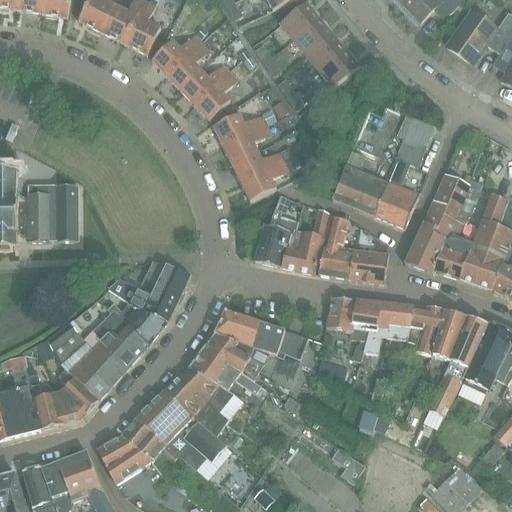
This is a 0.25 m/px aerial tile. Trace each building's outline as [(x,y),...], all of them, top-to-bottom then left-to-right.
[(0,0),(0,9),(18,13),(20,0),(0,0)] [(20,0),(18,13),(43,17),(45,0),(20,0)] [(45,0),(43,17),(68,21),(71,0),(45,0)] [(102,36),(115,9),(103,2),(104,0),(91,0),(79,24),(102,36)] [(115,9),(102,36),(125,47),(146,4),(138,0),(135,0),(128,15),(115,9)] [(219,0),(226,10),(234,5),(230,0),(219,0)] [(266,0),(273,13),(300,0),(266,0)] [(396,0),(420,26),(440,7),(450,18),(468,0),(396,0)] [(146,4),(125,47),(148,58),(161,31),(148,25),(156,9),(146,4)] [(243,18),(234,5),(226,10),(236,24),(243,18)] [(294,44),(321,21),(308,5),(280,28),(294,44)] [(472,14),(447,50),(473,68),(487,49),(500,58),(511,41),(511,18),(509,16),(497,32),(472,14)] [(321,21),(294,44),(307,60),(334,37),(321,21)] [(334,37),(307,60),(320,75),(347,53),(334,37)] [(167,80),(202,46),(195,38),(180,52),(173,45),(153,64),(167,80)] [(182,94),(202,75),(195,68),(210,54),(202,46),(167,80),(182,94)] [(256,53),(265,67),(272,62),(263,48),(256,53)] [(333,91),(360,69),(347,53),(320,75),(333,91)] [(281,75),(272,62),(265,67),(274,80),(281,75)] [(511,65),(501,85),(511,90),(511,65)] [(202,75),(182,94),(196,109),(231,75),(223,67),(208,81),(202,75)] [(231,75),(196,109),(210,124),(231,105),(224,97),(238,83),(231,75)] [(278,87),(287,101),(295,95),(286,82),(278,87)] [(304,109),(295,95),(287,101),(297,114),(304,109)] [(224,149),(267,128),(276,124),(272,116),(264,120),(263,118),(244,127),(240,118),(214,130),(224,149)] [(414,123),(410,132),(432,141),(436,132),(414,123)] [(267,128),(224,149),(233,168),(258,155),(254,147),(272,138),(267,128)] [(428,152),(428,151),(432,141),(410,132),(406,142),(428,152)] [(406,142),(402,152),(423,162),(428,152),(406,142)] [(419,172),(419,171),(423,162),(402,152),(397,163),(400,164),(410,168),(419,172)] [(349,212),(373,222),(374,221),(389,187),(360,175),(366,160),(352,154),(347,169),(332,206),(349,212)] [(258,155),(233,168),(242,186),(285,165),(281,155),(262,164),(258,155)] [(297,159),(285,165),(242,186),(251,205),(276,192),(272,183),(290,175),(289,172),(300,167),(297,159)] [(402,186),(410,168),(400,164),(392,182),(402,186)] [(451,167),(424,227),(443,237),(442,239),(448,242),(455,226),(456,224),(464,206),(468,192),(473,175),(451,167)] [(0,255),(15,255),(15,258),(18,258),(18,251),(19,251),(19,243),(25,243),(25,240),(29,240),(29,246),(79,245),(78,189),(30,189),(30,197),(28,197),(28,204),(25,204),(24,200),(19,200),(19,193),(18,193),(19,178),(22,175),(20,173),(16,176),(15,177),(0,176),(0,255)] [(374,221),(405,233),(419,199),(389,187),(374,221)] [(492,199),(474,248),(462,285),(492,295),(493,295),(502,269),(511,274),(511,272),(511,219),(505,216),(509,206),(492,199)] [(255,264),(282,271),(287,252),(292,253),(297,235),(298,230),(288,228),(289,225),(279,221),(281,216),(282,216),(288,202),(282,201),(274,219),(269,230),(264,229),(255,264)] [(316,278),(329,219),(329,218),(320,214),(315,238),(297,235),(292,253),(287,252),(282,271),(316,278)] [(339,283),(349,284),(354,255),(343,252),(350,225),(332,221),(325,248),(319,279),(339,283)] [(434,276),(435,276),(462,285),(474,248),(458,242),(464,228),(456,224),(455,226),(448,242),(434,276)] [(433,279),(435,276),(434,276),(448,242),(442,239),(443,237),(424,227),(405,270),(433,279)] [(375,248),(376,240),(364,232),(361,244),(375,248)] [(354,255),(349,284),(384,289),(388,260),(354,255)] [(191,279),(165,267),(154,267),(141,294),(138,293),(131,308),(168,327),(191,279)] [(493,295),(510,304),(511,300),(511,272),(511,274),(502,269),(493,295)] [(332,301),(331,306),(326,332),(353,335),(352,343),(360,344),(360,348),(357,349),(353,362),(361,365),(364,356),(372,334),(358,332),(358,327),(355,326),(358,304),(332,301)] [(379,358),(381,341),(382,334),(379,330),(378,330),(382,307),(382,306),(358,304),(355,326),(358,327),(358,332),(372,334),(364,356),(379,358)] [(381,341),(408,344),(415,310),(414,310),(382,306),(382,307),(378,330),(379,330),(382,334),(381,341)] [(136,335),(152,347),(168,327),(131,308),(130,307),(120,318),(132,330),(136,335)] [(415,310),(408,344),(417,347),(415,355),(433,361),(433,359),(445,315),(415,310)] [(307,341),(228,315),(217,338),(239,346),(277,360),(283,363),(285,357),(300,364),(308,341),(307,341)] [(451,365),(468,322),(445,315),(433,359),(451,365)] [(104,346),(99,350),(106,357),(107,355),(128,373),(152,347),(136,335),(132,330),(120,318),(119,316),(115,320),(112,317),(94,335),(104,346)] [(464,382),(488,330),(468,322),(451,365),(444,379),(446,380),(430,414),(444,420),(464,382)] [(81,385),(101,402),(112,390),(128,373),(107,355),(106,357),(99,350),(94,354),(71,326),(48,343),(63,369),(68,374),(72,377),(81,385)] [(511,371),(511,338),(490,327),(488,330),(464,382),(489,394),(495,382),(508,388),(510,386),(511,381),(511,374),(510,374),(511,371)] [(239,346),(217,338),(204,354),(241,376),(254,385),(264,369),(248,360),(250,356),(238,348),(239,346)] [(241,376),(204,354),(190,372),(214,386),(229,394),(236,384),(256,398),(262,390),(254,385),(241,376)] [(0,442),(0,443),(0,444),(41,434),(31,391),(33,391),(33,390),(28,371),(25,359),(12,362),(3,367),(5,375),(13,372),(14,374),(19,394),(0,398),(0,442)] [(214,386),(190,372),(165,396),(193,421),(194,423),(195,424),(216,442),(217,441),(229,424),(220,416),(234,398),(228,394),(229,394),(214,386)] [(391,396),(399,398),(405,374),(397,372),(391,396)] [(87,417),(101,402),(81,385),(72,377),(68,374),(61,381),(69,390),(62,396),(70,426),(81,423),(86,417),(87,417)] [(387,383),(377,381),(374,394),(383,396),(387,383)] [(31,391),(41,434),(41,433),(64,428),(56,397),(43,400),(40,388),(33,390),(33,391),(31,391)] [(383,396),(374,394),(371,405),(380,409),(383,396)] [(193,421),(165,396),(138,423),(167,449),(168,448),(197,473),(207,461),(213,466),(227,450),(217,441),(216,442),(195,424),(194,423),(193,421)] [(404,427),(410,414),(397,408),(391,422),(404,427)] [(506,450),(511,443),(511,423),(510,422),(495,439),(506,450)] [(138,423),(134,427),(124,439),(152,464),(153,466),(161,457),(173,468),(174,466),(190,480),(196,473),(197,473),(168,448),(167,449),(138,423)] [(152,464),(124,439),(124,440),(98,454),(117,489),(152,465),(153,466),(152,464)] [(488,472),(504,454),(495,447),(479,465),(488,472)] [(332,461),(352,475),(347,483),(354,488),(366,470),(339,452),(332,461)] [(112,511),(103,496),(88,456),(44,473),(43,474),(55,511),(72,511),(75,509),(74,506),(79,503),(83,511),(87,511),(95,509),(96,511),(112,511)] [(464,511),(483,492),(460,470),(452,463),(447,468),(425,491),(446,511),(464,511)] [(43,471),(35,473),(24,476),(33,511),(55,511),(43,474),(44,473),(43,471)] [(27,511),(17,478),(0,482),(0,511),(27,511)] [(256,502),(266,511),(274,504),(264,494),(261,496),(256,502)]
